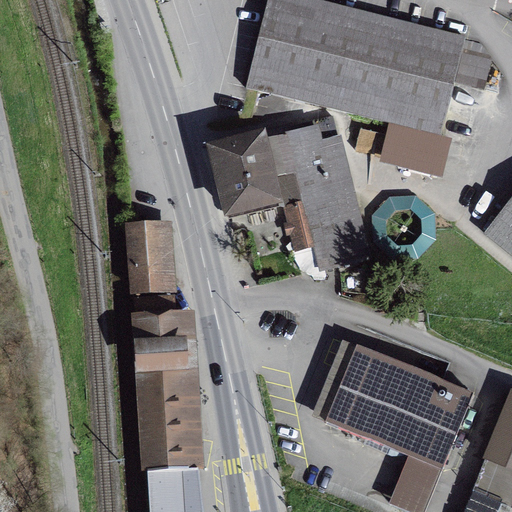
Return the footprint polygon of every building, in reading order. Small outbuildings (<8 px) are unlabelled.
[(440,137),(465,39),(310,0),(268,0),(246,88),(440,137)] [(483,90),(490,62),(463,55),(456,83),(483,90)] [(318,245),(324,270),(368,259),(333,117),(212,146),(213,152),(261,140),(277,207),(285,205),(296,250),(318,245)] [(213,152),(229,219),(277,207),(261,140),(213,152)] [(404,245),(432,249),(438,206),(410,201),(404,245)] [(511,254),(511,203),(487,234),(511,254)] [(158,229),(131,231),(135,295),(163,293),(158,229)] [(147,470),(188,466),(179,319),(173,319),(172,299),(136,302),(147,470)] [(442,471),(473,396),(357,348),(326,424),(442,471)] [(511,394),(475,486),(511,500),(511,394)] [(188,466),(147,470),(149,511),(203,511),(198,470),(188,471),(188,469),(188,466)] [(465,511),(498,511),(501,505),(473,494),(465,511)]
